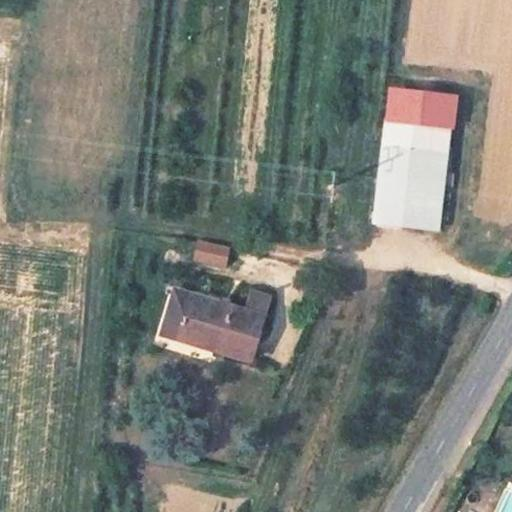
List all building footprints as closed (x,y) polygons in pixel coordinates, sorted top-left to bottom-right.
[(454,130),(457,100),(396,91),(392,122),(454,130)] [(441,234),(454,130),(392,122),(378,226),(441,234)] [(200,239),(195,260),(230,267),(234,246),(200,239)] [(171,326),(206,341),(203,348),(242,363),(267,297),(249,291),(242,310),(184,288),(182,296),(171,292),(157,329),(167,333),(171,326)] [(206,341),(171,326),(167,333),(203,348),(206,341)]
